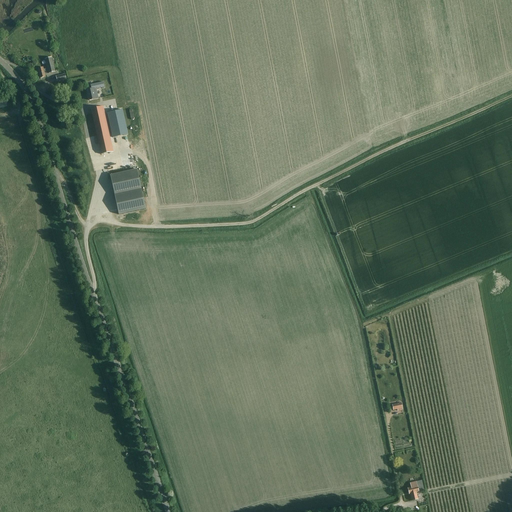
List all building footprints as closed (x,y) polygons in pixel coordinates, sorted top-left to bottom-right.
[(47,69),(43,70),(44,72),(48,71),(49,74),(55,72),(52,58),(45,59),(47,69)] [(96,89),(100,88),(99,84),(93,85),(93,88),(87,90),(90,100),(98,98),(96,89)] [(103,106),(91,109),(101,154),(113,151),(103,106)] [(128,134),(123,109),(108,113),(113,137),(128,134)] [(130,153),(125,155),(127,167),(133,165),(130,153)] [(145,209),(136,170),(111,175),(120,214),(145,209)] [(410,494),(412,500),(418,499),(416,492),(424,491),(423,487),(421,488),(420,487),(417,488),(417,486),(408,488),(409,494),(410,494)]
